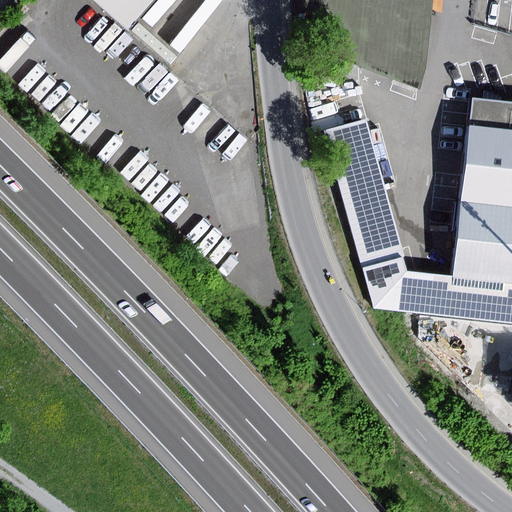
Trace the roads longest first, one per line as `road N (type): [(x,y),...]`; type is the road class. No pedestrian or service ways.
road 1 (unclassified): [(269,0),(293,185),(337,310),(412,423),(509,511)]
road 2 (motorway): [(328,511),(0,163)]
road 3 (motorway): [(0,253),(248,511)]
